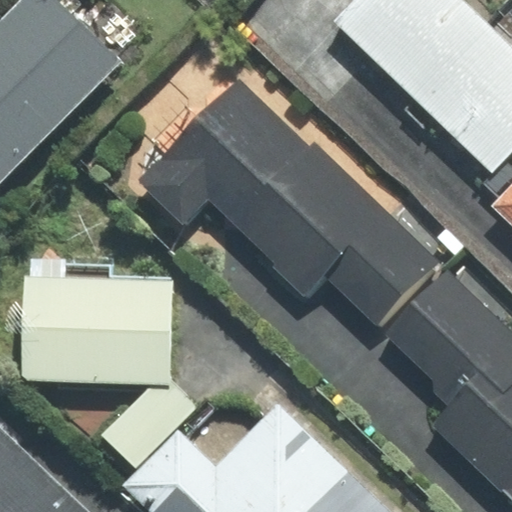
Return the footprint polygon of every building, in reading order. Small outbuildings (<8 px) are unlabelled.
[(0,197),(131,64),(65,0),(32,0),(0,33),(0,197)] [(511,44),(467,0),(368,0),(350,19),(504,173),(511,164),(511,213),(498,227),(511,241),(511,44)] [(314,306),(336,283),(383,326),(445,259),(254,80),(191,147),(148,193),(196,239),(225,207),(251,231),(243,240),(314,306)] [(511,316),(466,268),(394,337),(460,406),(436,429),(511,507),(511,316)] [(207,406),(185,384),(190,281),(36,273),(31,376),(161,383),(113,437),(146,468),(207,406)] [(404,511),(302,404),(273,431),(256,413),(214,452),(199,436),(147,485),(172,511),(404,511)] [(100,511),(0,412),(0,511),(100,511)]
